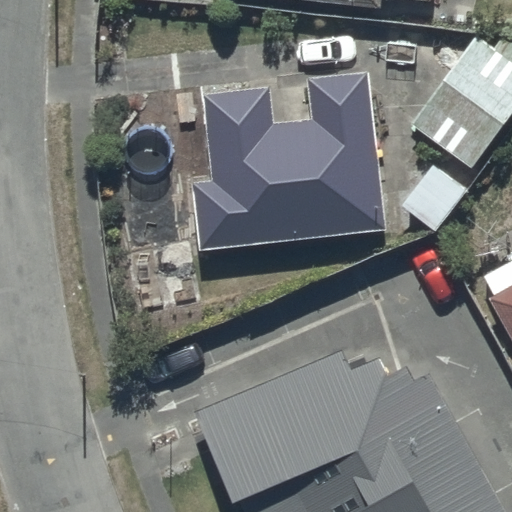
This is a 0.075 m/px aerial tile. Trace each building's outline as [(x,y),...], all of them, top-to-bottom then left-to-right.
[(420,0),(419,22),(475,26),(476,0),(420,0)] [(477,26),(413,113),(469,164),(511,107),(511,40),(507,48),(477,26)] [(392,222),(375,57),(307,64),(312,109),(277,112),(274,79),(206,86),(215,176),(195,178),(202,241),(392,222)] [(470,180),(437,154),(403,199),(434,224),(470,180)] [(511,255),(487,270),(496,285),(489,289),(511,329),(511,255)] [(357,307),(183,388),(241,511),(511,511),(511,465),(441,325),(428,332),(421,317),(402,326),(394,309),(365,323),(357,307)]
